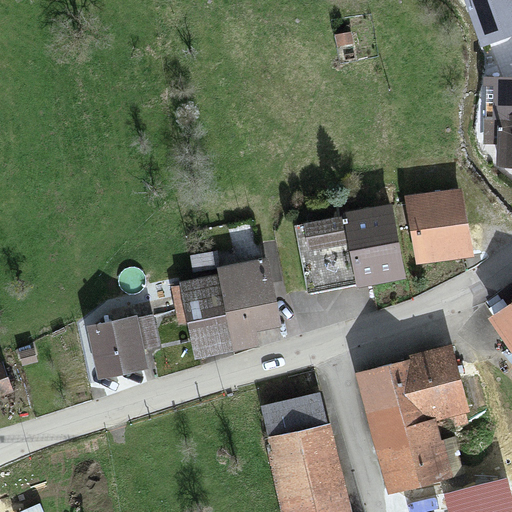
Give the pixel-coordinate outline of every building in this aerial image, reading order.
[(511,0),(465,0),(484,46),(511,34),(511,0)] [(355,32),(334,35),(335,45),(356,43),(355,32)] [(511,167),(511,76),(485,76),(483,143),(495,146),(495,167),(511,167)] [(414,257),(416,264),(472,256),(462,189),(405,198),(414,257)] [(393,215),(296,234),(307,286),(347,278),(350,289),(405,278),(393,215)] [(267,272),(177,293),(193,362),(247,349),(244,335),(280,327),(267,272)] [(511,305),(490,320),(511,352),(511,305)] [(157,319),(91,333),(100,378),(144,369),(140,351),(163,346),(157,319)] [(448,345),(356,369),(374,435),(436,419),(466,411),(448,345)] [(3,363),(0,363),(0,394),(12,390),(3,363)] [(262,408),(269,437),(326,423),(319,395),(262,408)] [(436,419),(374,435),(389,495),(451,479),(436,419)] [(269,437),(265,438),(283,511),(346,511),(350,511),(328,422),(326,423),(269,437)] [(511,511),(511,498),(507,478),(445,493),(449,511),(511,511)]
